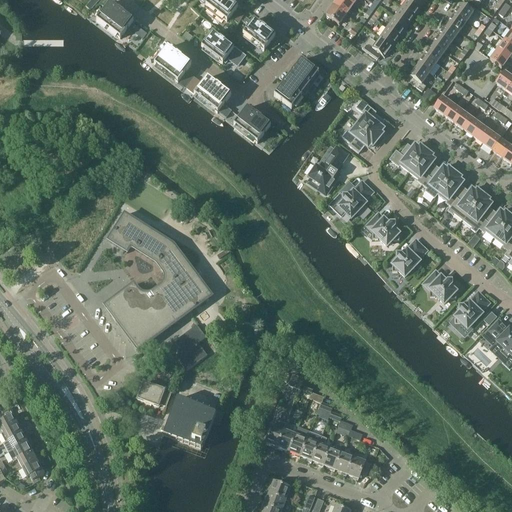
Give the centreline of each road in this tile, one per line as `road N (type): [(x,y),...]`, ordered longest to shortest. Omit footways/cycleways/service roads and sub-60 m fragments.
road 1 (residential): [(511,307),(427,241),(374,181),(380,157),(413,115)]
road 2 (residential): [(125,0),(249,99),(303,30)]
road 3 (secondary): [(109,511),(94,446),(70,394),(0,301)]
road 4 (residential): [(245,511),(265,460),(394,511)]
road 5 (residential): [(511,192),(413,115)]
